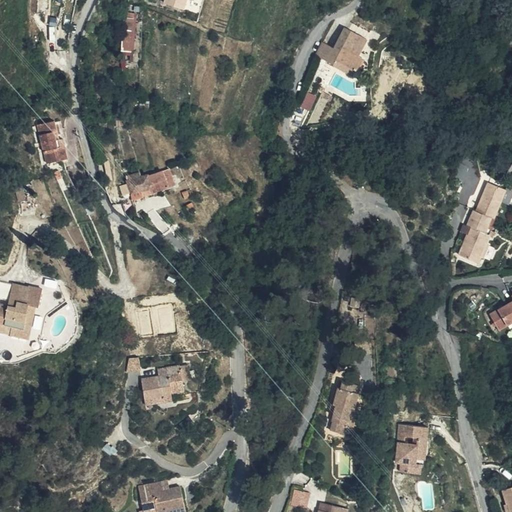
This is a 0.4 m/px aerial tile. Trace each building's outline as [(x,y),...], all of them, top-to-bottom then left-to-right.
[(163,0),(162,5),(183,11),(186,0),(163,0)] [(125,26),(123,56),(132,57),(134,26),(125,26)] [(335,52),(333,51),(320,44),(314,58),(331,66),(334,61),(356,72),(361,60),(356,57),(365,40),(343,29),(336,42),(339,44),(335,52)] [(314,85),(323,89),(331,72),(322,68),(314,85)] [(300,106),(312,110),(318,93),(306,90),(300,106)] [(46,165),(62,163),(61,152),(65,151),(64,142),(59,142),(56,122),(40,124),(46,165)] [(170,171),(155,174),(141,178),(128,182),(127,182),(131,195),(129,195),(131,201),(133,201),(142,198),(140,192),(150,189),(151,192),(152,195),(161,192),(175,187),(170,171)] [(486,222),(493,225),(496,218),(494,218),(502,200),(506,188),(505,187),(488,181),(476,210),(473,209),(471,216),(486,222)] [(510,190),(506,188),(502,200),(506,201),(510,190)] [(152,195),(151,192),(150,189),(140,192),(142,198),(152,195)] [(491,229),(493,225),(486,222),(471,216),(467,225),(463,223),(461,230),(468,233),(459,254),(477,262),(478,262),(481,256),(487,241),(492,229),(491,229)] [(490,242),(487,241),(481,256),(483,257),(490,242)] [(0,325),(12,329),(10,336),(28,341),(38,310),(40,310),(45,292),(31,288),(30,289),(16,286),(9,308),(2,306),(0,312),(0,325)] [(498,332),(511,323),(511,302),(489,316),(498,332)] [(0,333),(10,336),(12,329),(0,325),(0,333)] [(478,333),(477,340),(491,343),(493,338),(478,333)] [(127,361),(123,374),(139,372),(137,360),(127,361)] [(180,368),(165,371),(166,377),(158,379),(140,381),(144,403),(152,402),(153,406),(172,404),(171,397),(184,395),(180,368)] [(166,377),(165,371),(157,372),(158,379),(166,377)] [(355,409),(356,401),(360,384),(340,380),(334,405),(336,405),(335,411),(332,421),(334,421),(332,430),(340,433),(343,423),(348,425),(351,409),(355,409)] [(360,402),(356,401),(355,409),(351,409),(348,425),(355,426),(360,402)] [(398,443),(427,445),(428,419),(399,417),(398,443)] [(426,451),(427,445),(398,443),(397,455),(403,456),(402,465),(417,466),(418,456),(418,451),(426,451)] [(154,493),(152,484),(136,487),(140,511),(181,511),(177,489),(160,492),(154,493)] [(509,511),(511,511),(511,489),(501,493),(506,507),(508,506),(509,511)] [(295,491),(291,505),(306,509),(310,495),(295,491)]
